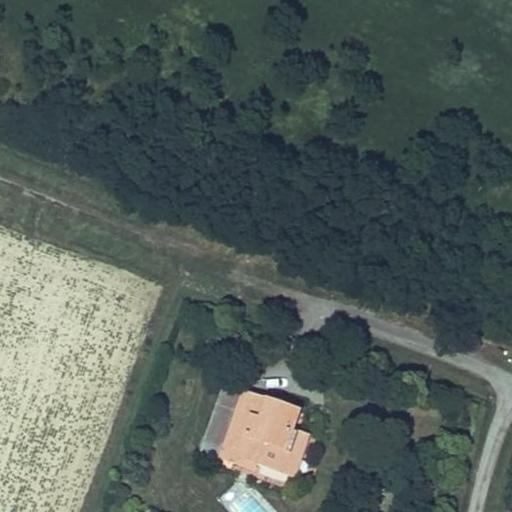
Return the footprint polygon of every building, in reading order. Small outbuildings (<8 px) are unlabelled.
[(300,413),(268,402),(261,421),(238,413),(242,399),(223,393),(207,441),(226,448),(222,460),(239,466),(241,460),(295,478),(302,458),(287,452),(294,432),(300,413)] [(268,402),(244,394),(242,399),(238,413),(261,421),(268,402)] [(309,437),(294,432),(287,452),(302,458),(309,437)] [(226,448),(207,441),(203,453),(222,460),(226,448)] [(268,511),(248,489),(227,507),(230,511),(268,511)]
